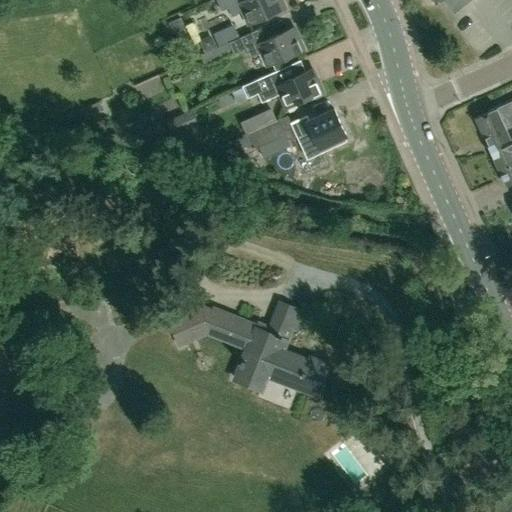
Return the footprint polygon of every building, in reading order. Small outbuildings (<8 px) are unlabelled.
[(286,8),(281,0),(217,0),(222,10),(228,7),(232,16),(244,11),(250,25),(286,8)] [(443,0),(455,13),(470,0),(431,0),(432,0),(442,1),(443,0)] [(261,28),(228,43),(200,55),(203,62),(233,49),(235,54),(247,49),(251,58),(262,53),(268,66),(304,49),(295,28),(266,40),(261,28)] [(323,91),(313,69),(285,81),(280,69),(243,86),(248,98),(258,94),(262,102),(281,94),(286,107),(323,91)] [(511,140),(511,100),(475,117),(491,150),(511,140)] [(272,107),(240,122),(246,134),(248,133),(277,119),(272,107)] [(168,120),(173,130),(196,119),(192,109),(168,120)] [(277,119),(248,133),(253,144),(256,148),(258,147),(268,143),(285,135),(288,140),(296,135),(296,136),(297,136),(307,158),(333,146),(346,140),(344,136),(346,135),(335,110),(308,122),(306,117),(291,124),(287,115),(277,119)] [(511,140),(491,150),(506,185),(511,182),(511,140)] [(71,322),(54,313),(62,300),(47,293),(39,305),(19,294),(1,326),(21,336),(53,354),(71,322)] [(203,308),(170,323),(178,340),(200,330),(248,349),(236,380),(261,390),(267,375),(316,394),(327,364),(318,360),(317,363),(283,350),(293,325),(298,311),(299,310),(280,303),(268,334),(231,319),(232,316),(214,309),(213,312),(203,308)]
